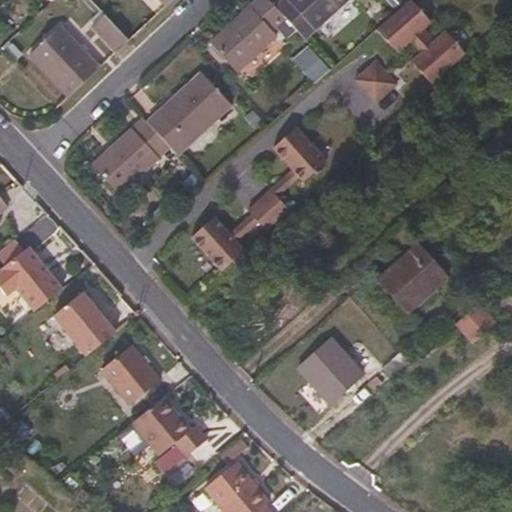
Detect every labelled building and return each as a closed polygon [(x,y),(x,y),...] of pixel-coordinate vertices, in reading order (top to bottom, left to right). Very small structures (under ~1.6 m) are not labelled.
[(174,0),(153,0),(163,11),(174,0)] [(270,35),(283,22),(274,12),(263,0),(258,0),(208,47),(235,77),(275,40),(270,35)] [(303,43),(350,0),(287,0),(274,12),(283,22),(303,43)] [(421,30),(428,23),(409,2),(376,32),(395,54),(407,44),(421,30)] [(127,45),(98,14),(89,23),(93,28),(91,30),(116,56),(127,45)] [(98,72),(59,30),(27,59),(67,101),(98,72)] [(418,56),(433,43),(421,30),(407,44),(418,56)] [(431,86),(464,55),(444,33),(433,43),(418,56),(410,64),(431,86)] [(354,82),(364,94),(374,106),(395,86),(384,74),(374,63),(354,82)] [(176,159),(230,109),(200,76),(146,126),(169,152),(176,159)] [(117,199),(169,152),(146,126),(142,121),(90,169),(117,199)] [(292,173),(269,193),(258,203),(276,224),(288,214),(275,199),(297,179),(302,184),(324,165),(294,130),(272,151),(292,173)] [(276,224),(258,203),(246,213),(251,218),(227,238),(212,221),(190,241),(221,274),(242,254),(233,244),(255,224),(265,235),(276,224)] [(24,252),(15,242),(0,254),(0,265),(3,269),(0,271),(0,275),(0,276),(0,275),(0,293),(5,299),(13,291),(32,315),(59,293),(26,251),(24,252)] [(404,318),(446,280),(417,246),(374,283),(404,318)] [(112,338),(79,298),(51,321),(84,361),(112,338)] [(481,338),(494,327),(482,314),(469,325),(481,338)] [(361,380),(329,343),(296,371),(328,408),(361,380)] [(128,410),(158,384),(129,350),(99,374),(128,410)] [(389,385),(408,367),(399,357),(379,374),(389,385)] [(185,462),(207,444),(194,430),(190,434),(162,401),(131,426),(159,460),(173,448),(185,462)] [(26,467),(6,446),(0,452),(0,474),(4,470),(14,479),(26,467)] [(264,511),(263,510),(267,506),(234,466),(203,492),(219,511),(264,511)]
